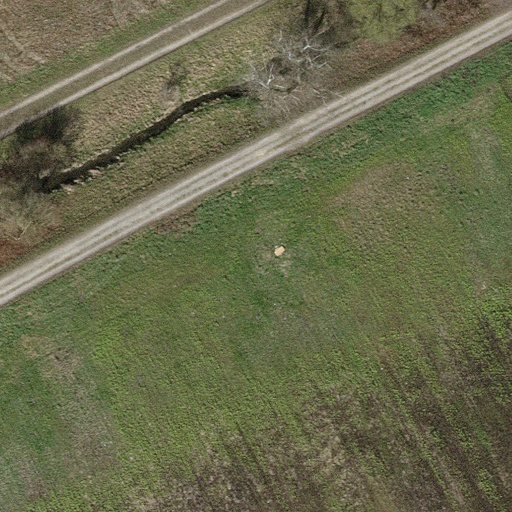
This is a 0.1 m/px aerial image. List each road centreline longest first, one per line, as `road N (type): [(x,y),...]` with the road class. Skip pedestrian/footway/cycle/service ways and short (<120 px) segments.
road 1 (track): [(511,23),(0,293)]
road 2 (track): [(247,0),(0,127)]
